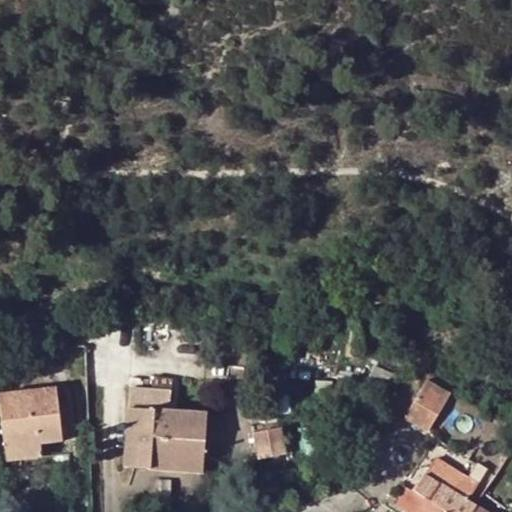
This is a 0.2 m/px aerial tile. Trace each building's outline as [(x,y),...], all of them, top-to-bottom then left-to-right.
[(171,388),(172,377),(155,375),(153,386),(171,388)] [(420,425),(438,395),(421,384),(402,414),(420,425)] [(0,392),(0,399),(6,446),(39,442),(60,440),(55,386),(0,392)] [(148,451),(148,458),(202,462),(206,412),(169,409),(171,390),(130,388),(126,449),(148,451)] [(425,428),(444,398),(438,395),(420,425),(425,428)] [(256,433),(261,457),(286,451),(281,428),(256,433)] [(6,446),(7,459),(41,455),(39,442),(6,446)] [(126,449),(125,466),(202,470),(202,462),(148,458),(148,451),(126,449)] [(437,457),(414,492),(449,511),(469,511),(474,504),(466,500),(486,468),(476,462),(467,476),(437,457)] [(391,494),(388,498),(409,511),(449,511),(414,492),(402,485),(395,496),(391,494)]
